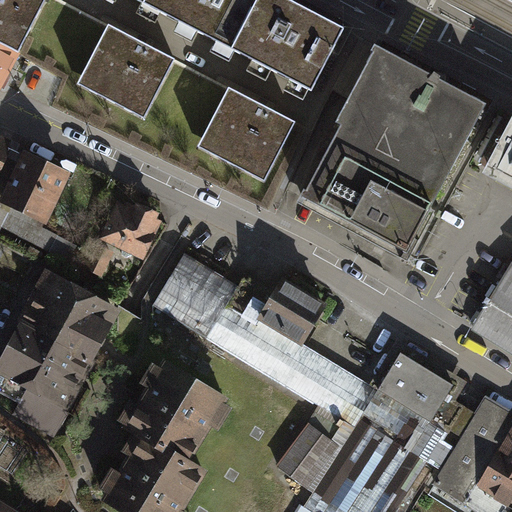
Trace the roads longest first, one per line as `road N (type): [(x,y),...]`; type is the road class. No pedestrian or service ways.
road 1 (residential): [(511,384),(252,233),(0,113)]
road 2 (secondary): [(361,0),(511,79)]
